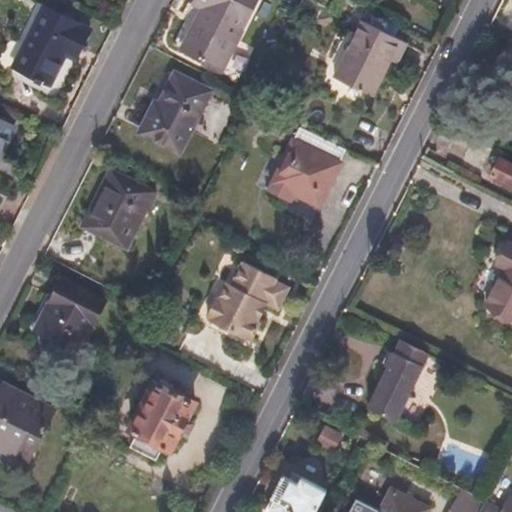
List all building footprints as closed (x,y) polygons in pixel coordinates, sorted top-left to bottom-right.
[(222,65),(254,0),(194,0),(194,1),(203,5),(183,46),(222,65)] [(45,6),(14,65),(48,82),(64,51),(75,58),(90,28),(45,6)] [(397,61),(406,42),(361,20),(335,76),(372,94),(389,58),(397,61)] [(179,151),(210,90),(175,71),(159,103),(154,100),(139,131),(179,151)] [(0,191),(0,149),(13,124),(0,117),(0,204),(5,194),(0,191)] [(346,148),(300,126),(270,187),(290,197),(293,190),(319,203),(346,148)] [(511,164),(499,158),(490,175),(511,185),(511,164)] [(155,190),(111,168),(82,226),(127,247),(155,190)] [(511,246),(506,243),(497,261),(505,265),(487,300),(511,312),(511,246)] [(272,275),(243,261),(233,284),(228,282),(220,298),(217,296),(208,315),(211,316),(210,319),(251,340),(259,321),(255,318),(262,300),(276,306),(285,285),(271,278),(272,275)] [(103,299),(62,279),(38,328),(79,348),(103,299)] [(429,354),(401,339),(393,355),(391,354),(386,364),(388,364),(366,407),(395,422),(429,354)] [(194,400),(155,380),(131,429),(170,448),(194,400)] [(54,408),(3,382),(0,387),(0,444),(29,459),(54,408)] [(313,391),(306,405),(332,417),(339,404),(313,391)] [(338,439),(354,448),(360,436),(344,427),(341,433),(326,426),(319,440),(333,448),(338,439)] [(314,511),(326,488),(302,476),(299,482),(283,474),(269,503),(271,511),(314,511)] [(357,499),(350,511),(424,511),(427,508),(390,489),(379,511),(357,499)] [(476,511),(483,500),(463,490),(452,509),(457,511),(476,511)] [(490,511),(511,511),(511,494),(504,507),(495,502),(490,511)] [(483,500),(476,511),(490,511),(495,502),(496,500),(488,496),(485,501),(483,500)]
